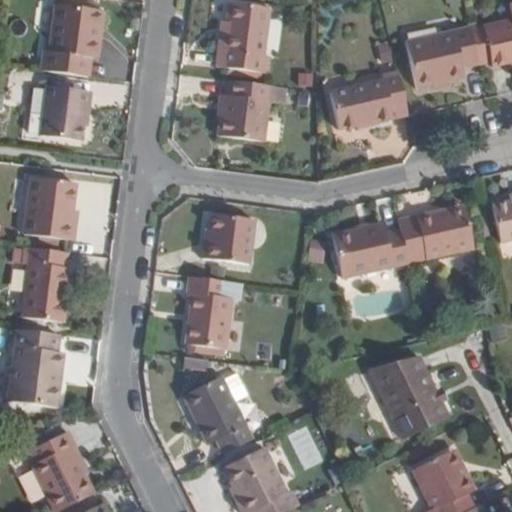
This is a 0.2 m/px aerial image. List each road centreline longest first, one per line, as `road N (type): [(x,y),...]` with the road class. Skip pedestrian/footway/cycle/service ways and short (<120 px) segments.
road 1 (residential): [(142,165),(314,189),(511,145)]
road 2 (residential): [(142,165),(105,396),(157,511)]
road 3 (residential): [(163,0),(142,165)]
